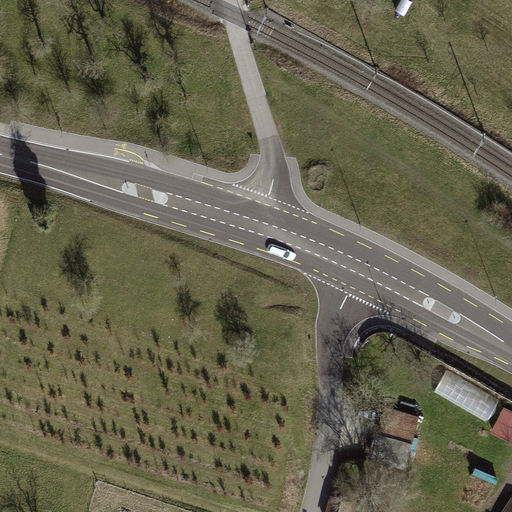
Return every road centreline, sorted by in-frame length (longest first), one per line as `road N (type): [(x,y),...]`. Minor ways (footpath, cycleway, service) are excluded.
road 1 (primary): [(0,154),(261,227)]
road 2 (residential): [(314,511),(327,435),(329,343),(360,267)]
road 3 (residential): [(261,227),(275,154),(229,0)]
road 4 (primary): [(360,267),(511,348)]
